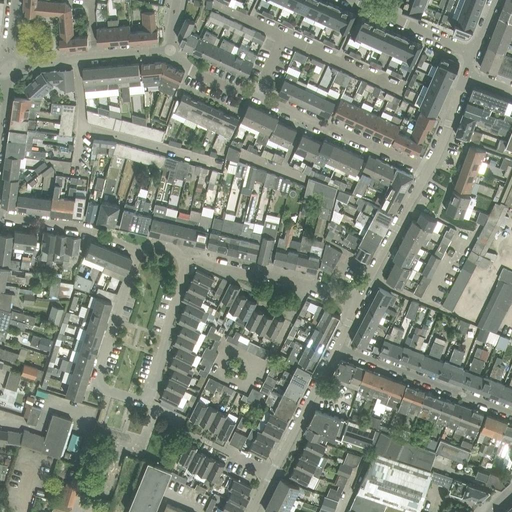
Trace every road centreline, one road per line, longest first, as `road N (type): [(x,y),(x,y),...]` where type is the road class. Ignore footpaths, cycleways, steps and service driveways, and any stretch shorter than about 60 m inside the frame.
road 1 (residential): [(170,49),(189,69),(429,170)]
road 2 (residential): [(139,251),(97,377),(104,389),(146,397)]
road 3 (residential): [(511,413),(338,346)]
road 4 (residential): [(338,346),(254,511)]
road 5 (residential): [(358,300),(185,259)]
road 6 (residential): [(8,69),(170,49)]
road 7 (residential): [(429,170),(358,300)]
road 8 (residential): [(139,251),(89,228),(0,215)]
road 9 (residential): [(146,397),(185,259)]
